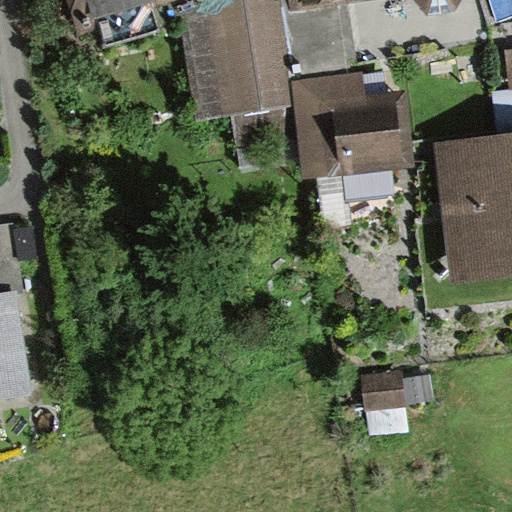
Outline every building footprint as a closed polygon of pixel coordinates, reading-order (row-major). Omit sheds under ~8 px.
[(69,0),(73,15),(130,0),(69,0)] [(280,0),(291,74),(357,65),(349,4),(379,0),(423,0),(432,12),(455,9),(459,0),(280,0)] [(207,15),(221,110),(283,101),(269,6),(207,15)] [(397,159),(392,97),(325,102),(330,164),(397,159)] [(511,137),(433,145),(446,273),(511,265),(511,137)] [(0,397),(20,395),(10,300),(0,300),(0,397)]
